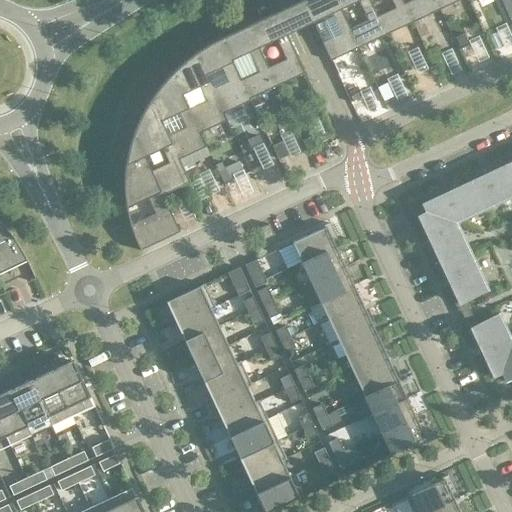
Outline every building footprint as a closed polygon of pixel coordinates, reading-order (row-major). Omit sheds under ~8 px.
[(285,59),(268,67),(276,86),(304,72),(286,33),(298,27),(312,21),(302,0),(299,0),(288,5),(247,24),(258,47),(276,38),(285,59)] [(358,47),(350,29),(340,8),(336,0),(302,0),(312,21),(331,12),(340,33),(322,42),(330,60),(358,47)] [(385,34),(377,16),(369,0),(336,0),(340,8),(357,0),(358,0),(368,20),(350,29),(358,47),(385,34)] [(413,22),(404,3),(402,0),(391,0),(395,7),(377,16),(385,34),(413,22)] [(440,9),(435,0),(410,0),(404,3),(413,22),(440,9)] [(458,0),(435,0),(440,9),(458,0)] [(511,0),(501,0),(511,20),(511,19),(511,0)] [(276,86),(268,67),(258,47),(247,24),(220,37),(231,59),(249,51),(258,71),(240,80),(250,100),(249,98),(276,86)] [(496,32),(488,36),(494,50),(502,46),(496,32)] [(469,43),(464,33),(455,38),(460,47),(469,43)] [(250,100),(240,80),(231,59),(220,37),(214,41),(207,44),(202,47),(194,52),(204,74),(222,65),(229,81),(212,89),(226,120),(227,120),(223,113),(250,100)] [(434,48),(427,52),(432,62),(439,58),(434,48)] [(226,120),(212,89),(204,74),(194,52),(191,55),(183,61),(178,66),(171,73),(181,94),(199,85),(206,101),(188,109),(205,146),(206,146),(199,133),(226,120)] [(205,146),(188,109),(181,94),(171,73),(166,78),(160,84),(156,90),(153,94),(150,99),(160,120),(178,112),(185,127),(167,135),(189,182),(179,159),(205,146)] [(378,89),(384,102),(393,98),(387,84),(378,89)] [(361,97),(357,88),(348,92),(352,101),(361,97)] [(189,182),(167,135),(160,120),(150,99),(145,107),(142,111),(140,115),(136,124),(134,128),(133,133),(143,156),(161,147),(168,162),(150,171),(179,232),(179,231),(162,195),(189,182)] [(179,232),(150,171),(143,156),(133,133),(130,139),(129,143),(127,149),(126,156),(125,160),(124,167),(124,171),(124,174),(123,181),(123,189),(124,195),(124,199),(125,203),(125,208),(147,198),(154,213),(130,224),(130,227),(133,234),(135,240),(137,243),(140,250),(142,250),(141,249),(179,232)] [(257,137),(246,142),(251,152),(262,147),(257,137)] [(311,137),(302,141),(308,153),(317,148),(311,137)] [(287,156),(281,144),(272,148),(278,160),(287,156)] [(243,173),(238,162),(223,169),(228,180),(243,173)] [(511,195),(511,168),(509,162),(470,181),(483,209),(511,195)] [(483,209),(470,181),(421,203),(425,211),(455,222),(483,209)] [(455,222),(425,211),(417,215),(440,264),(468,250),(455,222)] [(0,222),(0,273),(27,260),(23,254),(20,248),(16,243),(12,237),(8,231),(3,226),(0,222)] [(274,234),(269,224),(258,229),(263,240),(274,234)] [(326,226),(306,236),(292,242),(301,262),(335,246),(334,244),(338,243),(331,227),(327,228),(326,226)] [(344,266),(335,246),(301,262),(311,282),(344,266)] [(486,289),(468,250),(440,264),(459,304),(488,290),(488,289),(486,289)] [(267,281),(266,280),(256,259),(245,265),(255,287),(267,281)] [(354,285),(344,266),(311,282),(320,301),(354,285)] [(227,273),(238,295),(249,290),(239,268),(227,273)] [(215,307),(204,283),(167,301),(177,322),(177,323),(210,308),(211,309),(215,307)] [(357,293),(354,285),(320,301),(328,318),(362,302),(362,303),(364,302),(360,292),(357,293)] [(257,291),(263,304),(272,300),(266,287),(257,291)] [(276,289),(269,292),(272,298),(279,295),(276,289)] [(242,301),(247,311),(257,307),(252,296),(242,301)] [(278,312),(272,300),(263,304),(269,317),(278,312)] [(362,302),(328,318),(338,340),(372,324),(371,322),(374,320),(369,311),(366,312),(362,303),(362,302)] [(263,320),(257,307),(247,311),(254,325),(263,320)] [(177,323),(177,322),(176,322),(184,341),(218,325),(211,309),(210,308),(177,323)] [(499,313),(476,324),(470,327),(493,377),(501,373),(511,343),(498,315),(500,314),(499,313)] [(380,342),(372,324),(338,340),(346,358),(380,342)] [(227,344),(218,325),(184,341),(193,360),(227,344)] [(275,331),(280,341),(289,336),(285,326),(275,331)] [(259,337),(265,350),(275,346),(269,332),(259,337)] [(295,349),(289,336),(280,341),(286,353),(295,349)] [(384,349),(380,342),(346,358),(354,375),(388,359),(388,360),(391,358),(386,348),(384,349)] [(511,377),(511,342),(511,343),(501,373),(505,381),(511,377)] [(236,362),(227,344),(193,360),(194,362),(195,361),(203,379),(236,364),(236,362)] [(280,356),(275,346),(265,350),(270,361),(280,356)] [(388,359),(354,375),(364,396),(398,380),(397,378),(400,377),(395,367),(393,368),(388,360),(388,359)] [(240,360),(236,362),(236,364),(203,379),(214,401),(246,385),(247,387),(251,385),(240,360)] [(69,361),(50,370),(72,416),(72,415),(92,406),(92,407),(93,406),(93,405),(94,405),(77,368),(74,370),(69,361)] [(294,370),(298,380),(308,376),(303,366),(294,370)] [(72,416),(50,370),(38,376),(38,377),(31,380),(31,379),(30,379),(47,416),(46,417),(51,426),(52,425),(51,425),(71,416),(72,416)] [(279,378),(284,389),(294,384),(289,374),(279,378)] [(312,385),(308,376),(298,380),(303,390),(312,385)] [(47,416),(30,379),(17,385),(18,386),(11,390),(10,389),(9,389),(26,426),(27,426),(46,417),(47,416)] [(406,398),(398,380),(364,396),(372,413),(406,398)] [(299,395),(294,384),(284,389),(289,400),(299,395)] [(246,385),(214,401),(222,418),(255,403),(254,401),(247,387),(246,385)] [(26,426),(9,389),(0,393),(0,423),(6,436),(5,436),(9,445),(10,445),(10,444),(30,435),(30,436),(31,435),(27,426),(26,426)] [(415,417),(406,398),(372,413),(381,433),(415,417)] [(267,418),(258,399),(254,401),(255,403),(222,418),(230,436),(267,418)] [(312,409),(317,419),(326,414),(321,404),(312,409)] [(297,417),(302,428),(312,423),(307,413),(297,417)] [(330,424),(326,414),(317,419),(321,428),(330,424)] [(416,419),(415,417),(381,433),(391,453),(425,437),(424,435),(428,433),(420,417),(416,419)] [(277,440),(267,418),(230,436),(240,457),(277,440)] [(317,434),(312,423),(302,428),(307,438),(317,434)] [(328,442),(334,455),(343,451),(337,438),(328,442)] [(95,456),(96,456),(112,448),(108,439),(91,447),(95,446),(98,454),(95,456)] [(286,458),(277,440),(240,457),(248,474),(281,459),(282,460),(286,458)] [(313,452),(318,462),(328,458),(323,447),(313,452)] [(83,451),(67,459),(71,468),(88,460),(87,460),(84,461),(80,453),(83,451)] [(348,461),(343,451),(334,455),(338,465),(348,461)] [(119,463),(115,454),(98,462),(101,461),(105,469),(102,470),(102,471),(119,463)] [(333,468),(328,458),(318,462),(323,473),(333,468)] [(71,468),(67,459),(50,466),(50,467),(53,465),(57,474),(54,475),(54,476),(71,468)] [(248,474),(255,490),(256,492),(289,476),(288,475),(282,460),(281,459),(248,474)] [(90,466),(90,465),(73,473),(78,482),(94,475),(94,474),(91,476),(87,467),(90,466)] [(42,470),(25,478),(30,487),(46,479),(43,480),(39,472),(42,471),(42,470)] [(78,482),(73,473),(57,481),(60,480),(64,488),(61,490),(78,482)] [(293,473),(288,475),(289,476),(256,492),(255,490),(254,491),(264,511),(265,511),(303,494),(293,473)] [(437,482),(406,496),(413,511),(425,511),(454,499),(451,493),(455,491),(447,475),(436,480),(437,482)] [(30,487),(25,478),(9,486),(12,485),(16,493),(13,495),(30,487)] [(49,485),(32,493),(37,502),(53,494),(50,495),(46,487),(49,485)] [(110,497),(116,511),(143,511),(132,487),(131,488),(131,487),(130,488),(111,498),(110,497)] [(37,502),(32,493),(16,500),(16,501),(19,499),(23,508),(20,509),(20,510),(37,502)] [(116,511),(110,497),(109,497),(110,498),(90,507),(89,507),(91,511),(116,511)] [(459,511),(454,499),(425,511),(459,511)]
